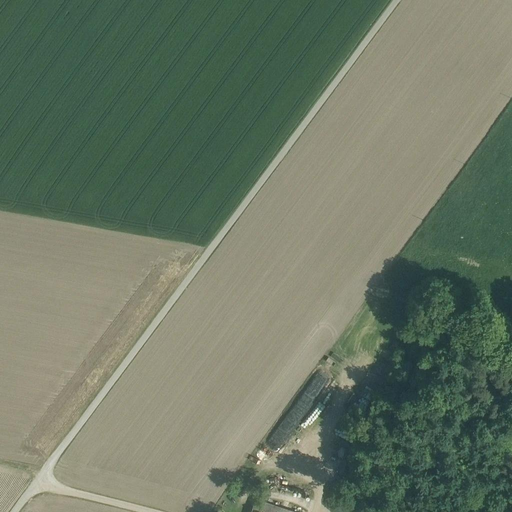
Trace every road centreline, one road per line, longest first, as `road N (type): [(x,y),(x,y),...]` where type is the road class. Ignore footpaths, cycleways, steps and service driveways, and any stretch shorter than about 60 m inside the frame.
road 1 (unclassified): [(398,0),(15,511)]
road 2 (track): [(511,472),(460,488),(368,496),(348,480)]
